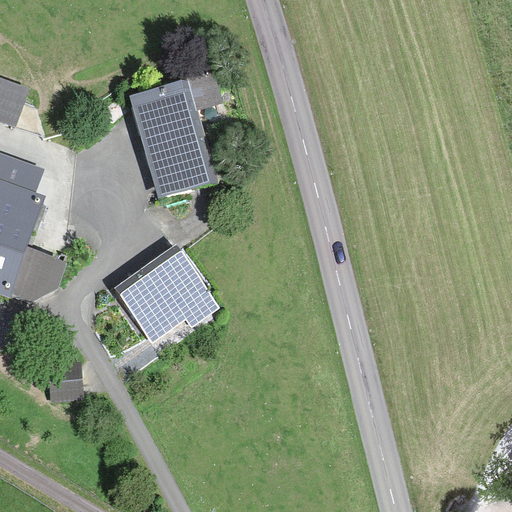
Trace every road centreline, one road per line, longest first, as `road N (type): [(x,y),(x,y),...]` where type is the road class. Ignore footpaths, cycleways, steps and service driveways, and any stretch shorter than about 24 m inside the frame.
road 1 (tertiary): [(261,0),(396,511)]
road 2 (track): [(178,511),(76,334),(45,323),(0,334)]
